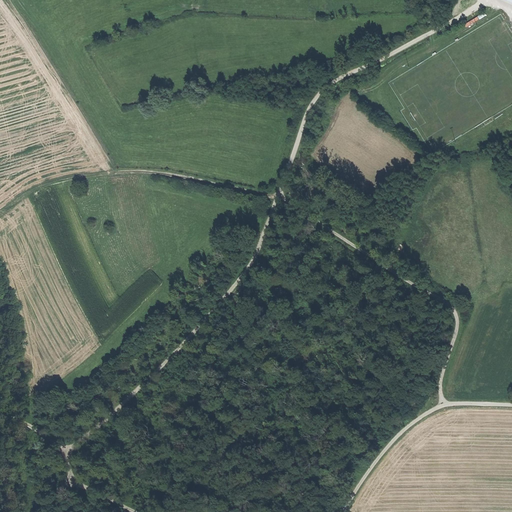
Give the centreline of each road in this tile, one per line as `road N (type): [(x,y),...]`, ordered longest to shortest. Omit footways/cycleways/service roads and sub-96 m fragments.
road 1 (track): [(77,481),(68,461),(73,447),(178,350),(263,245),(309,109),(327,86),(488,0)]
road 2 (track): [(0,212),(57,181),(136,170),(277,197),(454,307),(458,320),(439,385),(444,404)]
road 3 (track): [(511,404),(431,410),(381,453),(343,511)]
